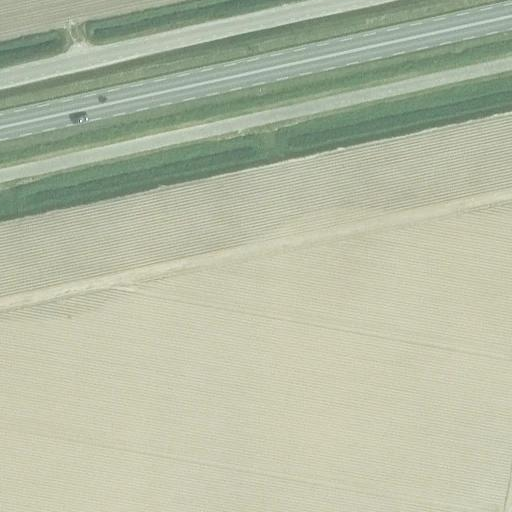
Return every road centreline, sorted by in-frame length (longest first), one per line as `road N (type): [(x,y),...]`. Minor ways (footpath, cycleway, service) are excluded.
road 1 (unclassified): [(0,177),(511,64)]
road 2 (secondary): [(0,127),(511,16)]
road 3 (unclassified): [(367,0),(0,80)]
